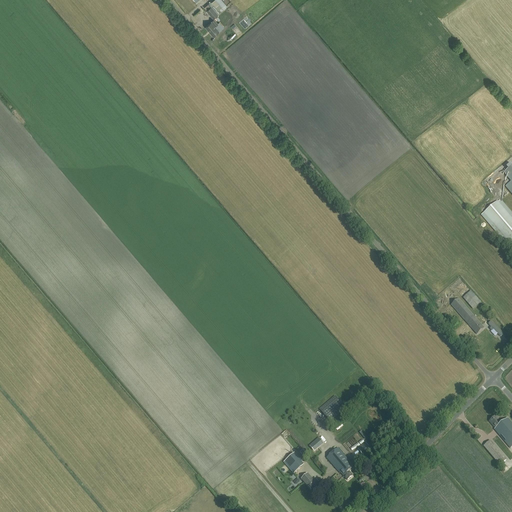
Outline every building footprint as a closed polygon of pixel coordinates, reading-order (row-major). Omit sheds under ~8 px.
[(212,7),(218,14),(220,12),(214,5),(212,7)] [(213,19),(218,14),(211,7),(206,11),(213,19)] [(213,36),(219,31),(215,26),(218,24),(214,19),(211,21),(212,22),(205,27),(213,36)] [(216,26),(220,32),(225,28),(221,22),(216,26)] [(511,217),(500,203),(502,202),(500,200),(498,202),(498,201),(484,212),(511,245),(511,217)] [(477,334),(484,328),(477,319),(477,320),(458,298),(451,305),(477,334)] [(492,321),(489,324),(500,336),(504,332),(492,321)] [(335,396),(320,410),(331,422),(346,409),(335,396)] [(511,448),(511,447),(511,423),(508,419),(502,424),(496,416),(490,421),(496,429),(495,430),(511,448)] [(500,465),(507,459),(490,440),(483,446),(500,465)] [(318,448),(313,443),(310,446),(315,451),(318,448)] [(363,456),(371,450),(366,443),(358,449),(363,456)] [(349,471),(354,467),(338,449),(327,459),(340,474),(340,473),(347,481),(353,476),(349,471)] [(284,462),(293,473),(304,465),(295,453),(284,462)] [(311,491),(319,484),(316,480),(314,481),(308,474),(302,480),(311,491)]
